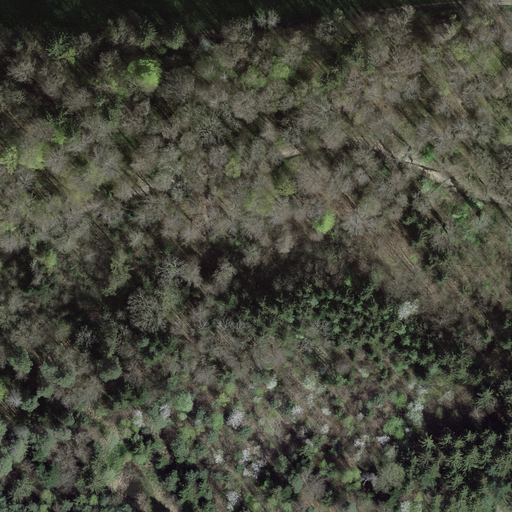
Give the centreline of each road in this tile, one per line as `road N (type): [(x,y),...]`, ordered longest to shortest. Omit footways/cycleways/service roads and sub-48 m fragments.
road 1 (track): [(0,259),(59,215),(316,144),(383,148),(475,192),(511,198)]
road 2 (track): [(0,40),(511,3)]
